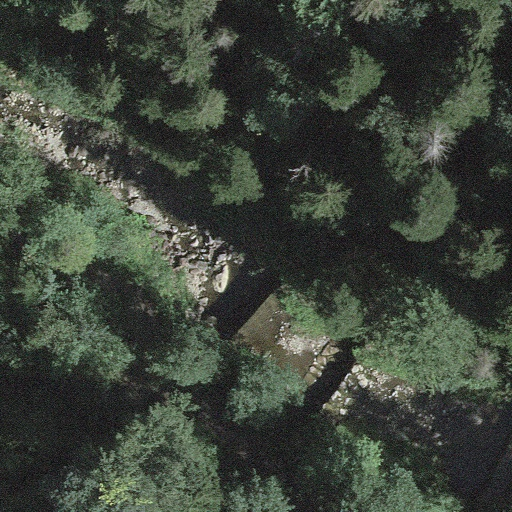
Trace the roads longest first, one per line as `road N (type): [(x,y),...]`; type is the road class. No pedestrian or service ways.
road 1 (track): [(0,229),(70,254),(184,399),(336,511)]
road 2 (track): [(166,376),(0,381)]
